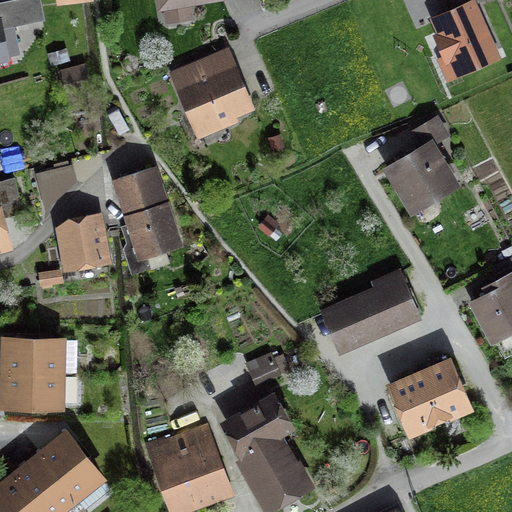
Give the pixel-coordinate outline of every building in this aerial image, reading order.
[(157,0),(159,11),(219,0),(218,0),(157,0)] [(472,6),(438,20),(459,70),(493,56),(472,6)] [(0,28),(0,62),(12,60),(6,28),(0,28)] [(231,51),(173,76),(200,139),(258,115),(231,51)] [(434,146),(385,173),(412,221),(460,194),(434,146)] [(70,161),(38,172),(45,204),(77,177),(70,161)] [(155,171),(115,183),(140,265),(181,252),(155,171)] [(0,210),(0,250),(11,247),(0,210)] [(63,224),(71,266),(103,259),(95,218),(63,224)] [(511,258),(493,268),(499,281),(511,275),(511,258)] [(326,315),(342,347),(414,311),(398,279),(326,315)] [(511,285),(471,307),(494,349),(511,339),(511,285)] [(7,355),(7,371),(8,389),(9,408),(60,406),(59,369),(58,337),(6,339),(7,355)] [(272,359),(249,366),(254,382),(277,375),(272,359)] [(455,363),(391,389),(413,441),(476,415),(455,363)] [(279,398),(222,429),(267,511),(279,511),(314,493),(286,442),(299,434),(279,398)] [(211,430),(149,451),(169,511),(200,511),(235,500),(211,430)] [(0,509),(2,511),(51,511),(75,494),(99,474),(67,434),(54,445),(43,454),(28,466),(16,475),(2,487),(0,488),(0,509)]
